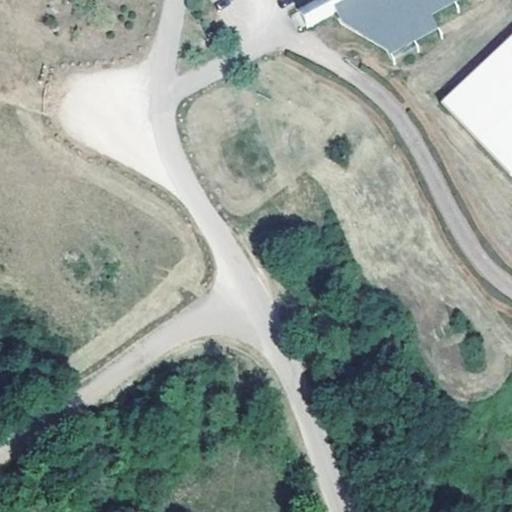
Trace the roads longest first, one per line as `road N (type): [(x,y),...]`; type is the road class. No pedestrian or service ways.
road 1 (unclassified): [(0,457),(249,284)]
road 2 (unclassified): [(344,68),(405,125),(463,236),(511,287)]
